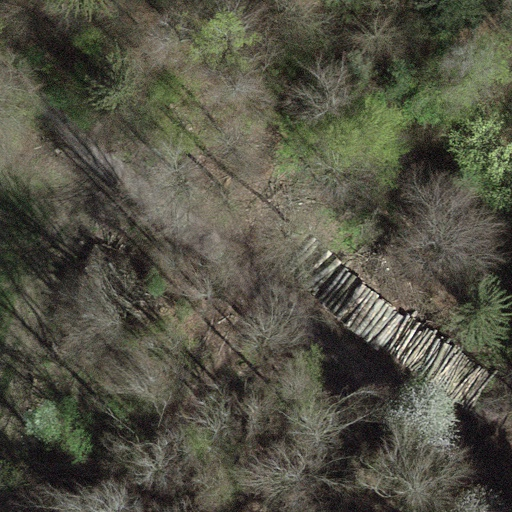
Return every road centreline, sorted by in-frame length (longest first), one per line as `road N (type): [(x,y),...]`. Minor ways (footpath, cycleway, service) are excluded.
road 1 (track): [(190,225),(511,475)]
road 2 (track): [(0,58),(190,225)]
